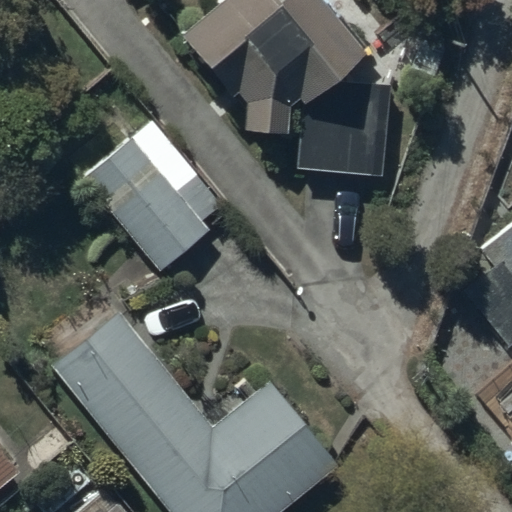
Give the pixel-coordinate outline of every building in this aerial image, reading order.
[(201,0),(184,16),(231,78),(240,72),(246,80),(245,108),(298,106),(296,155),(383,162),(390,71),(340,70),(366,30),(338,0),(201,0)] [(147,109),(81,167),(164,260),(230,202),(147,109)] [(463,278),(509,335),(511,333),(511,212),(480,238),(493,254),(463,278)] [(116,296),(48,351),(178,511),(265,511),(340,452),(271,366),(211,415),(116,296)] [(0,434),(0,471),(18,457),(0,434)] [(139,511),(120,489),(92,511),(139,511)]
